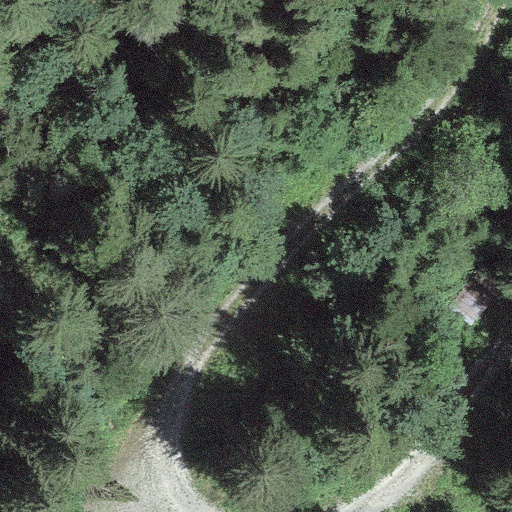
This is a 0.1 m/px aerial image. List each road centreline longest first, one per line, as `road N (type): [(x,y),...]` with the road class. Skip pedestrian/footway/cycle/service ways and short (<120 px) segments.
road 1 (track): [(187,511),(166,466),(189,386),(295,251),(447,96),(494,0)]
road 2 (track): [(511,344),(385,511)]
